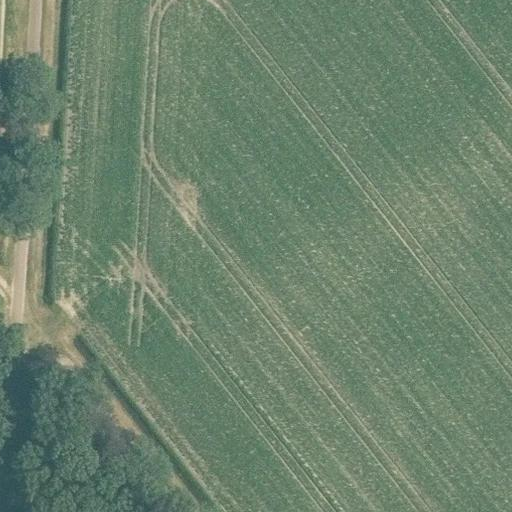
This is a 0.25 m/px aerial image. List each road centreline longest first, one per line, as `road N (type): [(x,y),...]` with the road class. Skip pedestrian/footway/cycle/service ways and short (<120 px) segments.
road 1 (unclassified): [(4,511),(33,0)]
road 2 (track): [(0,269),(185,511)]
